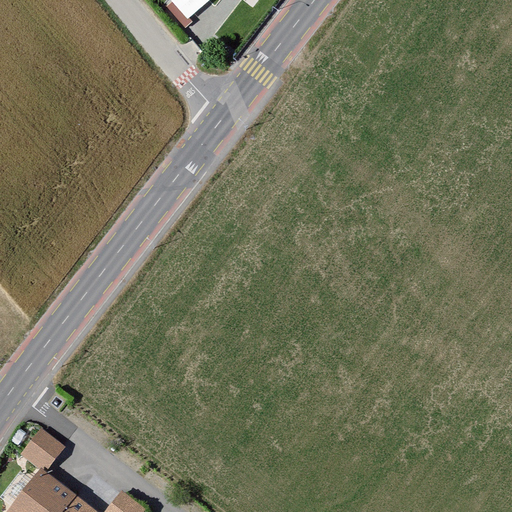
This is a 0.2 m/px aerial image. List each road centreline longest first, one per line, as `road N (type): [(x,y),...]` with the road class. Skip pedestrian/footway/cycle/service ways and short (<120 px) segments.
road 1 (tertiary): [(11,389),(225,113)]
road 2 (residential): [(11,389),(170,511)]
road 3 (residential): [(121,0),(225,113)]
road 4 (tertiary): [(225,113),(313,0)]
